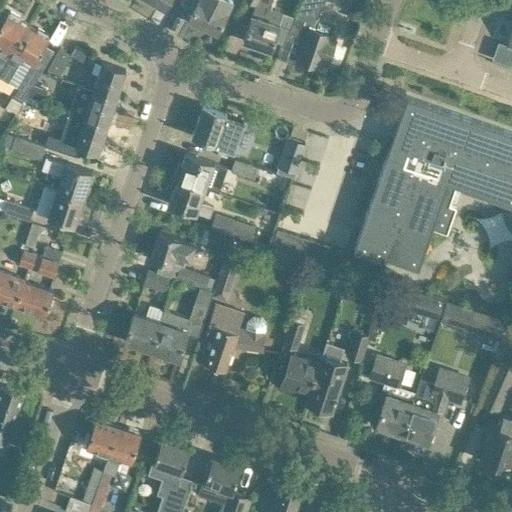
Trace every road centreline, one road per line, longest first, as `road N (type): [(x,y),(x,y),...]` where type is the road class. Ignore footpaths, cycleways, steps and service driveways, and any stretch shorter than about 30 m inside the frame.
road 1 (residential): [(72,372),(406,483)]
road 2 (residential): [(72,372),(172,65)]
road 3 (residential): [(372,46),(352,102),(324,116),(172,65)]
road 4 (residential): [(23,511),(72,372)]
road 5 (residential): [(172,65),(68,0)]
